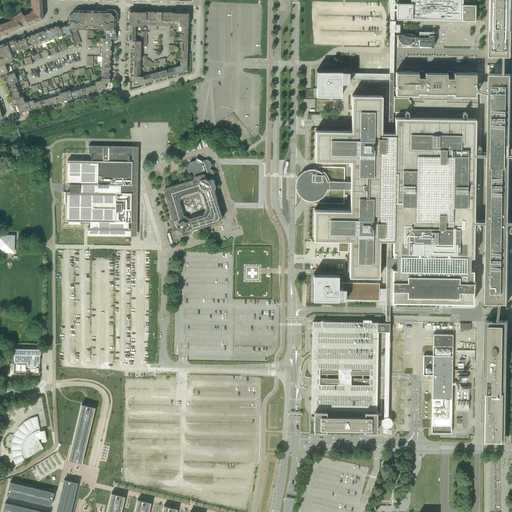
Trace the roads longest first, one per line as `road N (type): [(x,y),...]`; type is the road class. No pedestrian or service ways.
road 1 (residential): [(511,59),(477,51),(337,50),(317,64),(277,64)]
road 2 (residential): [(166,247),(21,244)]
road 3 (residential): [(121,92),(197,73),(200,7)]
road 4 (residential): [(49,387),(86,383),(104,392),(91,465)]
road 5 (tertiary): [(417,442),(293,439)]
road 6 (residential): [(171,367),(163,350),(166,247)]
